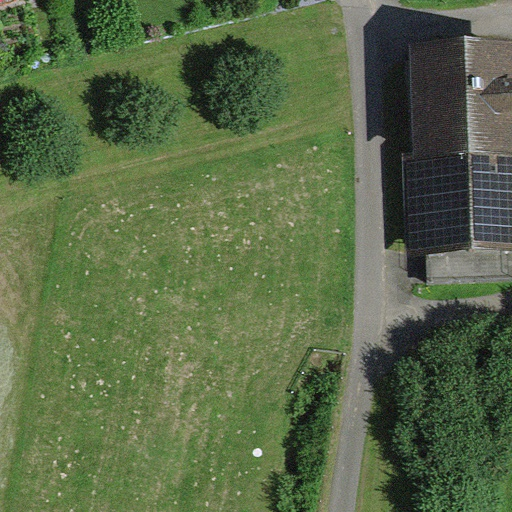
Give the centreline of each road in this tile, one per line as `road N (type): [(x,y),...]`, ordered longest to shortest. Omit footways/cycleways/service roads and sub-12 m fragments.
road 1 (track): [(338,511),(366,320),(511,304)]
road 2 (residential): [(355,23),(366,320)]
